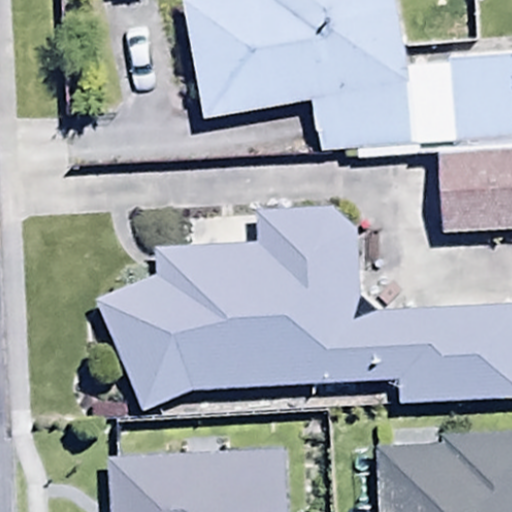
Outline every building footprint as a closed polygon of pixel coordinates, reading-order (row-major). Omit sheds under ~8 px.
[(253,0),(254,4),(183,10),(195,133),(309,122),(314,169),(511,149),(511,70),(396,82),(388,0),(253,0)] [(511,162),(439,167),(443,240),(511,235),(511,162)] [(153,287),(94,310),(141,423),(195,401),(394,391),(395,413),(511,407),(511,317),(359,325),(353,221),(252,226),(254,253),(151,258),(153,287)] [(442,456),(376,460),(378,511),(511,511),(511,444),(441,448),(442,456)] [(283,511),(282,461),(104,468),(106,511),(283,511)]
